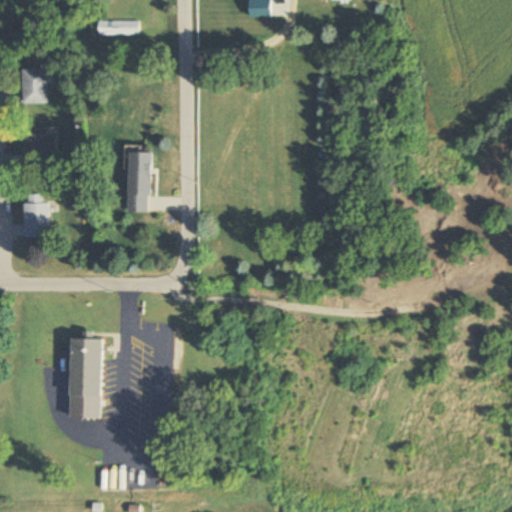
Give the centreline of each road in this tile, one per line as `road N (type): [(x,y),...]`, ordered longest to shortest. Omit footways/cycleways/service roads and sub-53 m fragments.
road 1 (residential): [(180,284),(193,263),(182,0)]
road 2 (residential): [(0,282),(180,284)]
